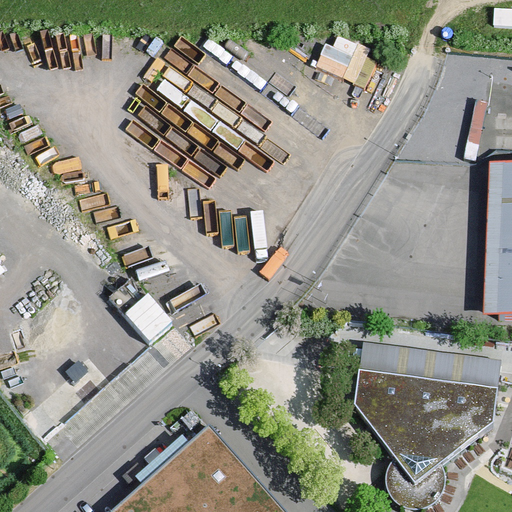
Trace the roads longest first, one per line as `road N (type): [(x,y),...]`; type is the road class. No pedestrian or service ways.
road 1 (unknown): [(11,57),(260,312),(376,502)]
road 2 (unclassified): [(33,511),(260,312),(326,228),(415,83)]
road 3 (unknown): [(78,472),(0,373)]
